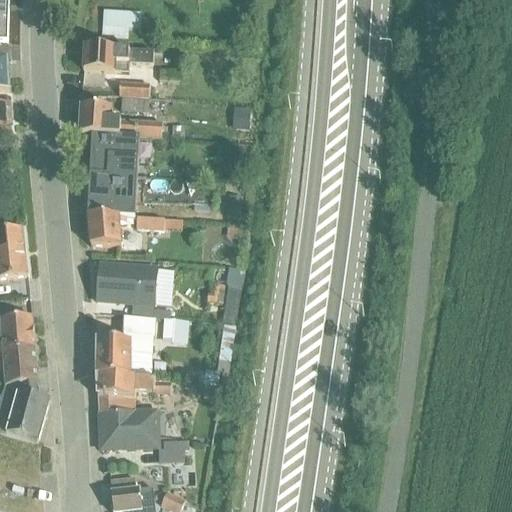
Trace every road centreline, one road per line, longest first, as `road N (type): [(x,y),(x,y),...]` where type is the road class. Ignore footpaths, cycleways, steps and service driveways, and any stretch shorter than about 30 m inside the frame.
road 1 (primary): [(287,511),(333,185),(345,0)]
road 2 (unclassified): [(428,0),(428,185),(383,511)]
road 3 (unclassified): [(84,511),(51,26),(57,0)]
